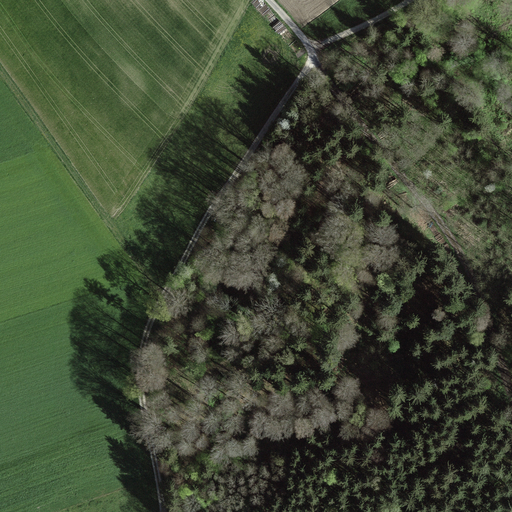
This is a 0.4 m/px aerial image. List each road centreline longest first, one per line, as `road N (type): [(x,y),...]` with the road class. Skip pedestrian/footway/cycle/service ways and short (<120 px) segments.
road 1 (track): [(312,51),(161,295),(146,334),(141,398),(163,511)]
road 2 (track): [(511,393),(458,247),(358,124),(312,51)]
road 3 (track): [(0,68),(161,295)]
